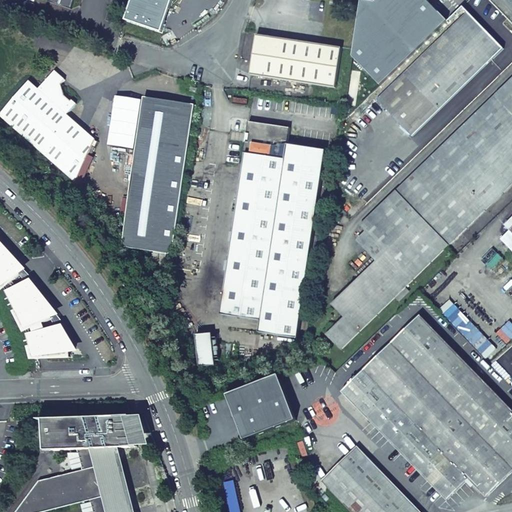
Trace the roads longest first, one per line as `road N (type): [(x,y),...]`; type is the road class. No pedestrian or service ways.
road 1 (unclassified): [(195,511),(160,380),(65,240),(0,179)]
road 2 (unclassified): [(242,0),(218,65),(132,50)]
road 3 (unknown): [(496,335),(470,295),(470,272),(511,216)]
